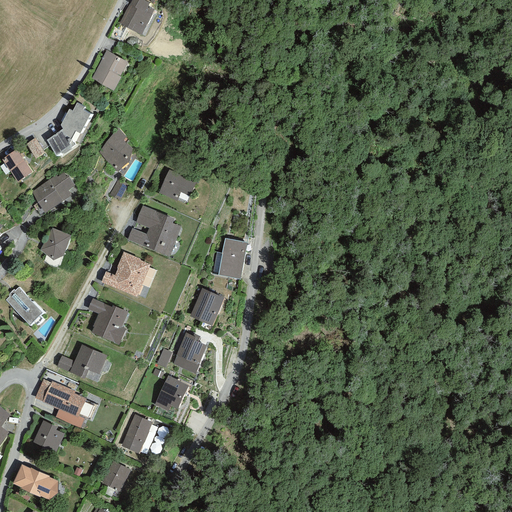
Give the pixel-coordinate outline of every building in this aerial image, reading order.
[(143,0),(131,0),(129,4),(144,12),(148,6),(149,3),(143,0)] [(144,12),(129,4),(119,24),(141,35),(154,10),(148,6),(144,12)] [(128,61),(106,50),(91,78),(113,91),(121,77),(120,77),(128,61)] [(85,107),(76,103),(72,111),(69,109),(60,125),(62,129),(46,140),(56,156),(61,153),(62,155),(72,149),(71,148),(76,145),(71,139),(75,131),(80,134),(90,114),(83,110),(85,107)] [(126,137),(117,128),(99,152),(117,172),(129,162),(132,149),(126,143),(128,140),(125,138),(126,137)] [(45,153),(35,138),(26,144),(36,159),(45,153)] [(18,182),(32,172),(17,149),(2,159),(18,182)] [(196,182),(169,170),(158,193),(177,201),(181,192),(190,196),(196,182)] [(56,175),(31,192),(45,214),(71,195),(68,190),(74,186),(65,172),(57,176),(56,175)] [(120,201),(128,184),(117,179),(109,195),(120,201)] [(174,219),(142,206),(133,229),(132,228),(127,240),(169,256),(181,227),(172,223),(174,219)] [(63,256),(71,235),(52,228),(39,250),(53,260),(63,256)] [(240,279),(247,243),(224,239),(218,275),(240,279)] [(140,259),(123,252),(116,268),(118,268),(115,275),(105,271),(101,282),(137,297),(150,265),(140,260),(140,259)] [(9,296),(5,300),(30,326),(34,322),(36,325),(43,319),(39,316),(43,313),(19,287),(15,291),(13,290),(8,295),(9,296)] [(212,326),(224,298),(201,288),(189,317),(212,326)] [(98,314),(103,303),(92,298),(88,310),(98,314)] [(128,312),(112,306),(112,307),(103,303),(98,314),(93,326),(94,327),(91,333),(119,345),(126,329),(121,327),(128,312)] [(193,336),(185,333),(176,356),(173,364),(196,373),(200,364),(199,364),(206,346),(198,342),(200,336),(194,334),(193,336)] [(107,356),(81,345),(74,361),(69,372),(84,379),(88,371),(99,375),(107,356)] [(165,368),(172,352),(163,349),(157,364),(165,368)] [(57,367),(69,372),(74,361),(62,355),(57,367)] [(164,373),(155,368),(152,374),(161,379),(164,373)] [(177,409),(188,386),(168,376),(154,405),(168,411),(170,406),(177,409)] [(75,392),(51,381),(51,383),(43,379),(35,399),(58,409),(78,417),(78,416),(79,414),(88,418),(94,406),(84,402),(86,399),(74,393),(75,392)] [(0,418),(4,422),(10,414),(0,406),(0,418)] [(84,419),(78,416),(78,417),(58,409),(55,418),(80,428),(84,419)] [(139,454),(152,422),(134,415),(121,447),(139,454)] [(0,418),(0,445),(9,433),(1,427),(4,422),(0,418)] [(57,427),(43,421),(33,443),(56,453),(64,434),(56,430),(57,427)] [(120,492),(131,470),(112,461),(101,483),(120,492)] [(30,469),(21,465),(13,484),(22,488),(21,489),(40,498),(41,497),(50,499),(57,493),(58,481),(49,477),(49,476),(30,468),(30,469)] [(31,496),(17,489),(14,494),(28,501),(31,496)]
